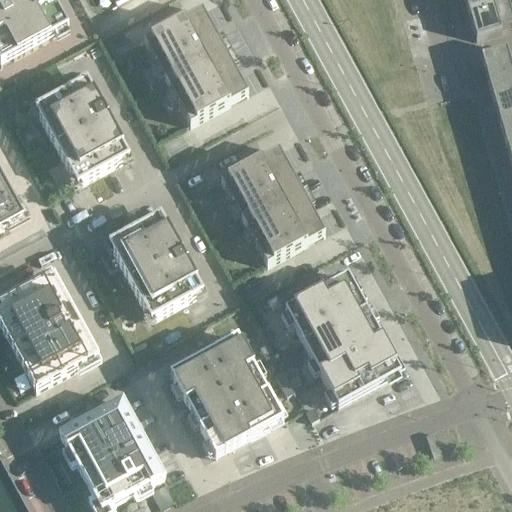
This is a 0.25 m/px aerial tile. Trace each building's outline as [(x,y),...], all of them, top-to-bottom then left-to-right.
[(49,0),(0,0),(0,70),(68,34),(49,0)] [(508,7),(506,0),(462,0),(468,19),(508,7)] [(511,28),(511,19),(508,7),(468,19),(474,40),(476,39),(478,43),(475,44),(476,45),(501,38),(500,32),(511,28)] [(248,100),(202,16),(144,47),(190,132),(248,100)] [(511,58),(508,60),(506,55),(480,62),(481,63),(483,63),(484,67),(482,67),(488,88),(511,81),(511,58)] [(511,102),(511,81),(488,88),(494,108),(511,102)] [(38,113),(43,121),(39,123),(72,184),(76,182),(81,190),(129,164),(86,86),(38,113)] [(511,123),(511,102),(494,108),(499,127),(511,123)] [(511,144),(511,123),(499,127),(505,147),(511,144)] [(220,188),(266,272),(324,240),(278,156),(220,188)] [(121,176),(113,180),(122,200),(130,196),(121,176)] [(0,235),(22,223),(0,183),(0,235)] [(113,258),(146,319),(150,317),(155,325),(203,299),(160,221),(112,248),(117,256),(113,258)] [(0,309),(0,333),(35,397),(98,362),(53,281),(0,309)] [(293,333),(319,381),(336,412),(337,414),(400,379),(392,363),(366,315),(349,284),(347,282),(284,317),(293,333)] [(301,284),(277,297),(284,310),(308,296),(301,284)] [(214,356),(169,380),(173,387),(185,409),(199,435),(215,464),(224,459),(250,445),(283,427),(267,398),(253,372),(237,343),(214,356)] [(144,347),(134,352),(139,363),(150,357),(144,347)] [(274,359),(268,349),(260,353),(266,364),(274,359)] [(291,358),(278,365),(285,378),(298,370),(291,358)] [(275,381),(281,391),(289,387),(283,377),(275,381)] [(289,387),(281,391),(286,402),(294,398),(289,387)] [(121,406),(57,441),(95,511),(115,511),(165,485),(121,406)] [(313,413),(305,417),(311,428),(319,423),(313,413)] [(434,438),(425,441),(432,459),(433,464),(443,460),(434,438)] [(167,489),(153,497),(161,511),(166,511),(176,506),(167,489)]
